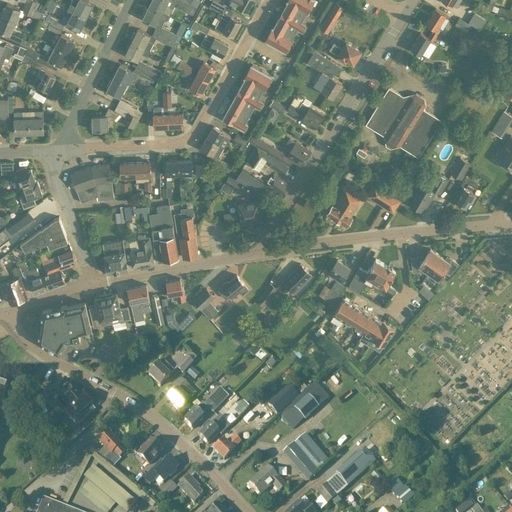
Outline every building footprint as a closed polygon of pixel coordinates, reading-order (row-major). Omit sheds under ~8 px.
[(25,0),(24,5),(36,10),(39,2),(33,0),(25,0)] [(51,0),(50,0),(45,10),(51,13),(56,2),(51,0)] [(71,0),(67,8),(86,18),(88,14),(89,14),(93,7),(92,7),(92,5),(87,3),(82,0),(71,0)] [(149,0),(150,1),(148,5),(169,15),(174,6),(193,15),(197,8),(181,0),(149,0)] [(224,6),(214,0),(213,0),(201,0),(201,2),(220,13),(224,6)] [(253,0),(232,0),(231,2),(236,5),(236,6),(247,12),(253,0)] [(288,1),(273,27),(265,40),(285,51),(292,38),(291,38),(297,27),(303,30),(306,25),(300,22),(306,11),(307,12),(313,0),(288,0),(288,1)] [(6,3),(4,8),(3,8),(0,13),(0,15),(15,22),(21,9),(6,3)] [(36,10),(24,5),(21,11),(33,17),(36,10)] [(143,13),(144,13),(142,18),(156,24),(156,25),(154,30),(179,43),(179,42),(178,42),(181,37),(187,24),(182,22),(176,34),(161,27),(164,20),(166,21),(169,15),(148,5),(148,6),(147,6),(143,13)] [(198,6),(193,17),(199,20),(204,9),(198,6)] [(498,12),(497,13),(505,15),(507,9),(500,6),(499,8),(498,12)] [(66,23),(79,30),(82,26),(83,27),(86,20),(85,19),(86,18),(67,8),(70,10),(66,17),(69,18),(66,23)] [(440,29),(438,28),(446,15),(435,8),(426,23),(433,28),(430,33),(436,36),(440,29)] [(41,16),(43,18),(50,21),(50,22),(62,28),(65,23),(61,20),(44,11),(41,16)] [(475,12),(469,22),(482,29),(488,18),(475,12)] [(230,15),(230,16),(223,13),(215,27),(222,31),(223,30),(233,36),(241,22),(230,15)] [(338,23),(335,28),(347,36),(350,31),(366,41),(368,38),(370,39),(374,32),(373,31),(375,28),(365,22),(366,20),(360,17),(359,18),(350,13),(342,26),(338,23)] [(0,30),(10,34),(10,33),(15,22),(0,15),(0,30)] [(454,25),(466,32),(471,24),(459,17),(454,25)] [(42,21),(39,26),(47,30),(48,28),(59,34),(62,28),(50,22),(50,21),(43,18),(42,21)] [(209,29),(192,19),(188,26),(197,31),(198,29),(206,34),(209,29)] [(131,36),(133,37),(131,41),(150,50),(155,38),(176,48),(179,43),(154,30),(151,36),(137,28),(136,30),(135,29),(131,36)] [(13,44),(20,47),(26,49),(27,49),(30,42),(23,39),(10,33),(10,34),(7,41),(13,44)] [(430,33),(427,37),(420,33),(410,48),(421,54),(429,41),(432,43),(436,36),(430,33)] [(60,34),(54,46),(67,53),(69,49),(71,50),(74,43),(73,42),(74,41),(60,34)] [(214,37),(212,41),(204,37),(201,43),(209,47),(208,49),(222,56),(228,45),(214,37)] [(125,49),(127,49),(124,54),(138,60),(141,53),(147,56),(150,50),(131,41),(130,42),(129,42),(125,49)] [(346,42),(342,48),(333,43),(330,49),(338,54),(338,56),(345,60),(346,58),(353,63),(357,57),(358,56),(360,54),(359,53),(360,51),(346,42)] [(0,69),(5,57),(9,59),(13,48),(5,44),(4,46),(0,44),(0,69)] [(27,49),(24,54),(32,58),(35,51),(36,50),(28,46),(27,49)] [(48,58),(48,59),(58,64),(61,66),(63,61),(64,62),(68,55),(67,54),(67,53),(54,46),(48,58)] [(26,49),(20,47),(17,54),(23,56),(26,49)] [(342,83),(332,77),(334,74),(337,76),(342,68),(314,50),(307,62),(321,71),(313,84),(321,89),(333,97),(342,83)] [(35,51),(32,58),(43,64),(44,63),(47,57),(37,52),(35,51)] [(24,54),(22,59),(29,62),(32,58),(24,54)] [(29,62),(29,64),(40,70),(41,69),(43,64),(32,58),(29,62)] [(137,66),(160,77),(163,72),(139,60),(137,66)] [(180,61),(178,64),(176,67),(183,71),(186,64),(180,61)] [(203,61),(196,74),(208,81),(215,68),(203,61)] [(115,73),(113,77),(126,83),(129,85),(132,79),(135,80),(138,74),(152,81),(155,76),(160,78),(160,77),(137,66),(134,71),(119,64),(118,65),(117,65),(114,72),(115,73)] [(183,71),(189,75),(193,68),(186,64),(183,71)] [(245,78),(231,103),(223,117),(244,129),(247,124),(244,122),(254,104),(259,107),(263,101),(257,98),(263,88),(271,75),(252,64),(244,77),(245,78)] [(37,75),(33,83),(37,85),(38,85),(48,90),(55,76),(45,71),(44,71),(41,77),(37,75)] [(208,81),(196,74),(189,87),(201,94),(208,81)] [(107,84),(109,85),(106,89),(120,96),(126,83),(113,77),(112,78),(111,77),(107,84)] [(416,93),(409,94),(407,98),(389,87),(365,124),(383,136),(386,146),(390,148),(400,146),(418,157),(441,120),(423,109),(426,105),(426,104),(424,98),(416,93)] [(171,99),(171,92),(163,92),(163,100),(171,99)] [(120,99),(117,105),(139,117),(142,112),(131,106),(132,105),(120,99)] [(163,100),(164,108),(171,107),(171,99),(163,100)] [(270,105),(283,113),(286,107),(273,99),(270,105)] [(323,115),(309,106),(302,102),(298,108),(291,104),(286,110),(308,124),(309,122),(316,127),(323,115)] [(92,116),(92,121),(91,121),(91,129),(92,129),(92,130),(108,130),(107,119),(114,119),(119,113),(125,116),(122,122),(134,128),(139,118),(139,117),(117,105),(114,110),(109,107),(105,115),(92,116)] [(33,118),(28,118),(29,133),(43,132),(43,110),(34,111),(33,118)] [(511,115),(504,111),(491,131),(501,137),(511,119),(511,115)] [(28,118),(23,118),(22,112),(14,112),(14,118),(14,134),(29,133),(28,118)] [(168,113),(168,127),(183,126),(182,112),(168,113)] [(168,127),(168,113),(153,114),(154,128),(168,127)] [(138,121),(135,132),(141,134),(145,124),(138,121)] [(230,136),(225,133),(213,126),(207,136),(224,146),(230,136)] [(247,140),(237,134),(233,139),(244,146),(247,140)] [(289,138),(281,152),(253,134),(248,141),(256,146),(255,146),(289,166),(292,160),(302,166),(304,163),(309,155),(309,154),(311,151),(295,141),(295,142),(289,138)] [(511,136),(510,135),(495,159),(511,169),(511,136)] [(224,146),(207,136),(200,147),(210,153),(206,159),(228,172),(232,167),(217,158),(224,146)] [(370,140),(367,145),(371,147),(368,152),(375,156),(380,146),(370,140)] [(243,166),(236,176),(258,190),(262,183),(264,184),(263,185),(282,197),(284,194),(285,194),(290,186),(292,182),(286,179),(287,177),(284,174),(289,166),(255,146),(243,166)] [(367,153),(358,148),(356,152),(364,157),(367,153)] [(459,157),(450,173),(461,180),(471,164),(459,157)] [(179,174),(178,160),(165,161),(166,174),(179,174)] [(191,160),(178,160),(179,174),(192,173),(191,160)] [(150,161),(135,162),(135,176),(150,176),(150,161)] [(135,176),(135,162),(120,163),(120,177),(135,176)] [(109,163),(92,166),(97,196),(97,200),(114,198),(109,163)] [(195,164),(196,176),(205,176),(205,163),(195,164)] [(97,196),(92,166),(70,174),(81,202),(97,196)] [(20,187),(35,180),(31,169),(27,171),(25,167),(17,170),(18,174),(14,175),(18,187),(20,187)] [(409,188),(414,191),(407,202),(423,212),(435,191),(440,194),(449,179),(438,172),(429,187),(419,181),(414,178),(409,188)] [(228,174),(220,188),(230,193),(233,187),(236,189),(241,181),(228,174)] [(460,185),(463,186),(455,200),(456,201),(455,204),(459,206),(461,204),(466,207),(470,200),(471,201),(475,194),(474,193),(476,188),(471,185),(473,181),(465,176),(460,185)] [(162,197),(172,197),(171,188),(172,188),(172,179),(166,180),(166,188),(161,188),(162,197)] [(35,180),(20,187),(23,195),(19,196),(24,208),(35,203),(33,197),(42,193),(37,180),(35,180)] [(115,183),(115,193),(121,193),(121,192),(128,191),(127,183),(115,183)] [(332,204),(327,213),(346,226),(352,217),(350,215),(361,199),(345,188),(334,205),(332,204)] [(389,194),(382,205),(393,212),(400,200),(389,194)] [(313,211),(316,205),(306,199),(306,200),(303,205),(313,211)] [(240,223),(260,220),(257,201),(238,203),(240,223)] [(157,212),(149,214),(150,223),(154,252),(156,251),(158,258),(169,257),(170,259),(179,258),(175,236),(172,214),(171,214),(169,204),(156,206),(157,212)] [(150,223),(149,214),(148,207),(133,209),(134,213),(143,212),(145,224),(150,223)] [(0,245),(23,227),(24,228),(34,221),(27,211),(17,218),(9,223),(7,225),(7,226),(0,230),(0,245)] [(237,212),(223,214),(225,224),(238,222),(237,212)] [(181,213),(172,214),(175,236),(179,236),(182,257),(198,254),(192,215),(181,217),(181,213)] [(7,218),(1,217),(7,225),(9,223),(7,218)] [(53,219),(37,231),(37,234),(62,225),(59,217),(53,219)] [(37,234),(37,231),(20,243),(25,251),(47,243),(49,248),(68,241),(62,225),(37,234)] [(102,243),(104,254),(105,263),(101,264),(103,272),(107,271),(107,272),(128,268),(124,251),(123,247),(130,246),(128,235),(122,236),(122,240),(102,243)] [(154,264),(151,250),(152,249),(150,237),(145,238),(144,235),(138,236),(138,239),(137,239),(139,247),(143,246),(146,266),(154,264)] [(139,247),(139,249),(130,251),(133,268),(146,266),(143,246),(139,247)] [(428,273),(440,256),(429,249),(422,260),(418,258),(418,257),(410,258),(412,272),(418,271),(421,267),(428,273)] [(65,282),(60,270),(74,265),(75,260),(75,259),(71,250),(58,255),(59,258),(42,264),(46,274),(43,275),(48,289),(65,282)] [(440,256),(428,273),(438,279),(443,271),(448,275),(458,264),(449,258),(448,259),(446,257),(444,259),(440,256)] [(328,272),(337,278),(324,298),(333,304),(347,283),(342,280),(350,267),(337,259),(328,272)] [(369,273),(365,281),(373,286),(374,288),(374,290),(378,290),(378,279),(386,266),(375,259),(369,268),(368,270),(366,271),(369,273)] [(25,261),(20,265),(23,275),(28,273),(30,280),(35,294),(48,289),(43,275),(39,277),(36,267),(28,270),(25,261)] [(294,293),(312,275),(300,263),(282,281),(294,293)] [(12,268),(16,277),(0,283),(0,284),(4,296),(6,295),(9,303),(27,296),(20,276),(23,275),(20,265),(19,266),(12,268)] [(387,266),(386,266),(378,279),(378,290),(383,290),(383,291),(385,289),(393,294),(383,306),(384,306),(397,290),(390,286),(388,285),(390,281),(389,281),(389,279),(394,270),(391,268),(392,268),(391,267),(390,268),(388,267),(388,266),(388,265),(387,265),(387,266)] [(369,273),(366,271),(358,267),(346,285),(358,292),(365,281),(369,273)] [(222,285),(217,289),(226,299),(231,295),(232,296),(239,290),(242,294),(249,289),(245,285),(236,275),(228,282),(226,280),(222,285)] [(183,285),(181,286),(180,278),(166,281),(169,297),(176,295),(178,302),(186,300),(183,285)] [(270,299),(277,288),(270,283),(263,295),(270,299)] [(150,304),(149,298),(146,284),(127,288),(134,321),(144,319),(143,312),(150,311),(149,304),(150,304)] [(424,284),(418,290),(419,291),(428,299),(429,299),(434,293),(424,284)] [(206,288),(193,300),(210,319),(215,313),(207,304),(215,297),(206,288)] [(111,292),(105,294),(112,323),(130,318),(127,306),(120,308),(116,293),(111,294),(111,292)] [(112,323),(105,294),(99,295),(100,297),(95,298),(98,313),(90,315),(93,327),(112,323)] [(150,296),(157,324),(164,323),(158,294),(150,296)] [(343,320),(353,304),(342,297),(332,313),(343,320)] [(42,310),(41,319),(38,318),(36,331),(39,331),(38,340),(46,345),(46,346),(53,351),(54,350),(59,353),(66,340),(74,338),(80,337),(79,330),(91,328),(85,302),(67,306),(66,305),(61,306),(60,305),(52,307),(52,308),(42,310)] [(363,310),(353,304),(343,320),(353,326),(363,310)] [(319,307),(316,311),(322,317),(325,313),(319,307)] [(363,310),(353,326),(363,332),(373,316),(363,310)] [(173,329),(179,324),(174,319),(173,312),(165,314),(167,323),(173,329)] [(373,316),(363,332),(372,338),(371,339),(372,339),(383,321),(382,321),(382,322),(373,316)] [(383,321),(372,339),(382,345),(388,336),(390,337),(394,330),(392,329),(393,327),(383,321)] [(243,333),(238,337),(245,346),(250,342),(243,333)] [(102,342),(99,347),(119,358),(116,345),(110,346),(102,342)] [(187,357),(177,368),(184,374),(194,363),(193,362),(197,358),(182,344),(175,352),(181,357),(184,354),(187,357)] [(255,345),(250,351),(262,362),(267,356),(255,345)] [(174,372),(164,361),(163,360),(148,376),(160,387),(171,376),(170,376),(174,372)] [(49,381),(60,387),(64,379),(55,375),(57,369),(47,365),(43,372),(51,376),(49,381)] [(200,375),(192,368),(187,373),(194,381),(200,375)] [(217,394),(231,380),(223,372),(210,386),(217,394)] [(174,387),(177,391),(168,400),(179,411),(196,394),(181,380),(174,387)] [(291,405),(292,405),(280,415),(284,419),(293,430),(304,420),(305,421),(319,408),(318,408),(327,400),(313,384),(304,392),(305,393),(291,405)] [(55,388),(49,385),(44,396),(49,398),(55,388)] [(81,397),(71,385),(65,390),(67,393),(58,402),(66,411),(68,408),(81,397)] [(203,403),(196,410),(194,408),(188,414),(189,415),(184,421),(193,430),(204,418),(202,416),(209,409),(212,412),(228,397),(223,392),(208,408),(203,403)] [(92,403),(84,394),(81,397),(68,408),(76,417),(73,420),(76,424),(85,416),(81,412),(92,403)] [(257,416),(257,415),(266,406),(259,399),(249,409),(250,410),(242,419),(248,425),(257,416)] [(220,416),(211,425),(209,423),(203,429),(204,430),(199,436),(208,445),(220,433),(218,432),(227,424),(227,423),(231,418),(227,414),(222,418),(220,416)] [(126,453),(120,447),(121,446),(109,432),(99,442),(111,454),(105,460),(114,467),(121,460),(120,458),(126,453)] [(235,436),(227,444),(224,441),(214,451),(224,461),(234,451),(234,450),(241,443),(235,436)] [(328,464),(320,455),(304,436),(301,438),(284,453),(305,477),(308,481),(322,469),(328,464)] [(151,440),(138,456),(149,466),(163,451),(151,440)] [(178,465),(169,457),(162,464),(161,462),(144,479),(149,484),(159,474),(164,479),(173,470),(173,471),(176,468),(175,467),(178,465)] [(341,480),(345,483),(348,487),(362,474),(351,462),(337,475),(341,480)] [(85,475),(103,491),(107,486),(111,490),(117,485),(95,465),(85,475)] [(250,483),(250,484),(248,487),(251,490),(254,488),(260,496),(272,485),(279,493),(286,487),(268,467),(250,483)] [(190,477),(179,487),(194,504),(204,495),(195,486),(196,484),(190,477)] [(386,486),(395,496),(404,488),(396,478),(386,486)] [(331,481),(317,492),(327,505),(343,491),(333,479),(331,481)] [(173,482),(162,492),(167,498),(178,488),(173,482)] [(80,495),(105,511),(113,499),(88,483),(80,495)] [(397,496),(407,506),(417,496),(407,486),(397,496)] [(78,511),(61,505),(53,502),(44,498),(38,511),(78,511)] [(457,510),(458,511),(465,511),(475,505),(471,500),(457,510)] [(316,511),(310,505),(305,509),(299,503),(287,511),(316,511)]
